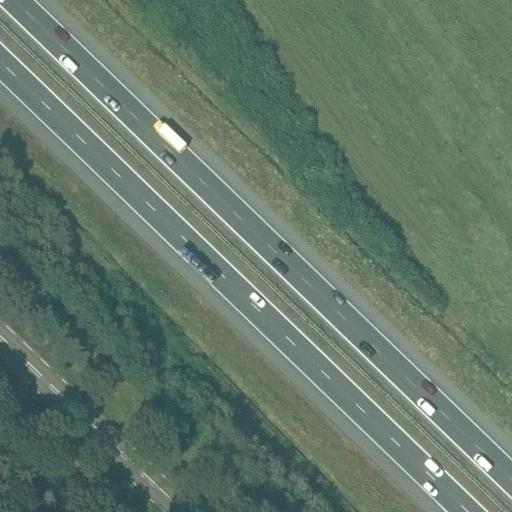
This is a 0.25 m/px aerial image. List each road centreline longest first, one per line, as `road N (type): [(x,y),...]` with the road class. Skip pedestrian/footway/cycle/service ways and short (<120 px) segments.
road 1 (motorway): [(511,480),(12,0)]
road 2 (motorway): [(0,61),(467,511)]
road 3 (tertiary): [(182,511),(0,337)]
road 4 (track): [(227,0),(352,174)]
